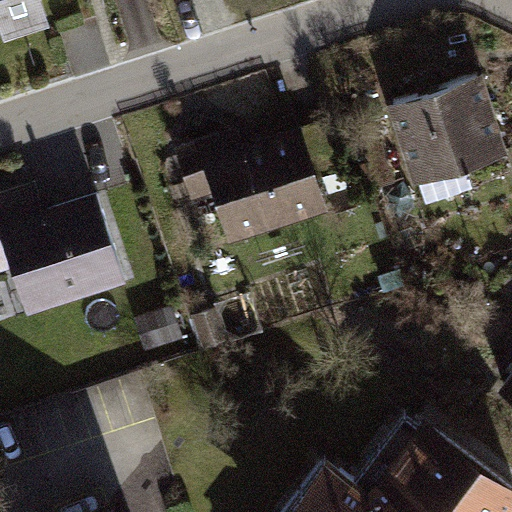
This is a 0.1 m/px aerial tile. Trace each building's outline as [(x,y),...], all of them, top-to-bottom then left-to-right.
[(0,0),(0,23),(6,42),(54,26),(46,1),(50,0),(0,0)] [(508,142),(481,61),(427,79),(389,91),(416,172),(508,142)] [(238,121),(176,140),(192,194),(213,188),(228,237),(328,207),(300,116),(242,134),(238,121)] [(35,176),(0,186),(0,262),(15,258),(27,297),(123,267),(96,179),(42,196),(35,176)] [(511,357),(498,375),(511,385),(511,357)] [(323,446),(272,511),(509,511),(511,509),(511,460),(425,394),(416,406),(405,398),(372,442),(383,451),(363,477),(323,446)] [(128,511),(124,500),(89,511),(128,511)]
